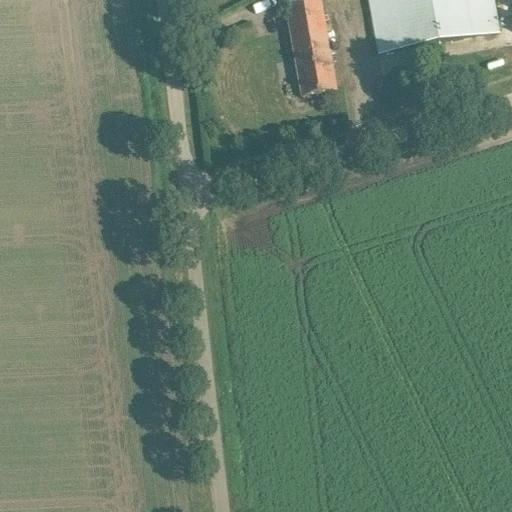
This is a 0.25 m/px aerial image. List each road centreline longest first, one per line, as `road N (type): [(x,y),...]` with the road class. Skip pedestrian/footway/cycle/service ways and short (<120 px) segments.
road 1 (unclassified): [(191,189),(511,91)]
road 2 (unclassified): [(227,511),(191,189)]
road 3 (unclassified): [(191,189),(172,0)]
